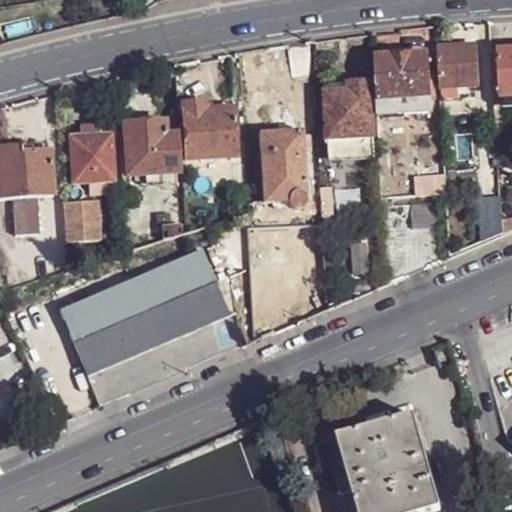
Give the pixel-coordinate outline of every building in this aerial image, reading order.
[(478,85),(475,46),(437,49),(440,88),(443,87),(451,87),(478,85)] [(511,48),(495,49),(499,98),(511,96),(511,48)] [(236,53),(239,89),(265,86),(260,49),(244,52),(236,53)] [(431,97),(427,54),(373,58),(377,101),(408,98),(431,97)] [(164,67),(152,70),(152,79),(174,74),(173,66),(164,67)] [(124,75),(115,77),(116,90),(125,88),(124,75)] [(370,81),(323,84),(327,138),(373,135),(370,81)] [(511,96),(499,98),(500,107),(511,106),(511,96)] [(432,112),(431,97),(408,98),(409,114),(432,112)] [(409,114),(408,98),(377,101),(378,117),(409,114)] [(184,161),(233,157),(229,110),(204,112),(203,105),(180,107),(184,161)] [(126,177),(176,172),(173,134),(163,134),(161,121),(121,125),(126,177)] [(78,139),(96,137),(95,124),(77,125),(78,139)] [(258,133),(263,205),(285,204),(288,202),(291,208),(296,211),(303,210),(306,205),(307,199),(301,131),(258,133)] [(373,135),(327,138),(329,163),(375,160),(373,135)] [(112,181),(108,137),(96,137),(78,139),(70,139),(73,184),(88,183),(112,181)] [(0,199),(52,197),(48,150),(22,151),(22,146),(0,146),(0,199)] [(415,179),(416,196),(446,194),(445,178),(415,179)] [(112,181),(88,183),(89,196),(113,194),(112,181)] [(448,260),(443,199),(395,201),(400,280),(412,274),(448,260)] [(66,231),(67,244),(100,242),(97,201),(64,203),(66,231)] [(64,203),(64,202),(50,203),(52,232),(66,231),(64,203)] [(285,204),(263,205),(264,223),(286,221),(285,204)] [(480,210),(481,231),(497,230),(495,209),(480,210)] [(180,235),(176,225),(159,231),(162,241),(180,235)] [(67,244),(66,231),(52,232),(53,245),(67,244)] [(375,290),(371,239),(355,240),(360,297),(375,290)] [(63,309),(77,342),(216,280),(200,246),(63,309)] [(230,284),(225,275),(216,280),(220,289),(230,284)] [(77,342),(91,376),(231,314),(220,289),(216,280),(77,342)] [(439,511),(443,511),(416,415),(340,438),(355,492),(360,511),(439,511)]
